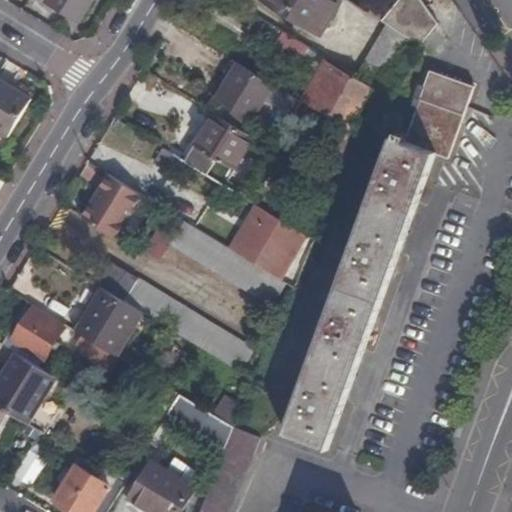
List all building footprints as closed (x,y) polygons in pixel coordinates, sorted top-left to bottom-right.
[(91,0),(47,0),(46,4),(78,23),(91,0)] [(337,0),(266,0),(317,31),(337,0)] [(388,25),(422,45),(438,22),(422,0),(398,0),(394,6),(390,11),(382,21),(388,25)] [(376,2),(369,13),(382,21),(390,11),(376,2)] [(402,66),(422,45),(388,25),(357,76),(385,92),(402,66)] [(302,61),(310,47),(284,32),(276,46),(302,61)] [(292,115),(301,101),(273,85),(237,62),(208,109),(215,113),(245,130),(265,98),(292,115)] [(334,67),(327,77),(320,73),(311,88),(318,93),(312,103),(350,126),(372,91),(334,67)] [(452,159),(478,89),(434,73),(410,135),(401,131),(398,139),(395,139),(287,435),(330,451),(439,155),(452,159)] [(0,78),(0,131),(10,137),(33,99),(0,78)] [(254,136),(215,113),(187,161),(225,184),(254,136)] [(349,142),(353,134),(337,126),(333,133),(349,142)] [(315,185),(320,176),(276,150),(270,158),(315,185)] [(117,238),(143,195),(124,184),(109,175),(83,217),(117,238)] [(281,280),(308,235),(256,203),(229,249),(281,280)] [(271,305),(285,283),(281,280),(229,249),(184,221),(171,243),(271,305)] [(142,312),(100,287),(91,280),(88,283),(54,262),(37,289),(53,299),(50,304),(54,307),(58,302),(70,310),(79,296),(93,305),(77,332),(82,335),(116,355),(142,312)] [(142,312),(240,372),(253,350),(113,264),(100,287),(142,312)] [(9,334),(15,338),(32,310),(26,306),(9,334)] [(27,350),(44,360),(52,347),(56,342),(65,327),(47,316),(46,318),(32,310),(15,338),(29,347),(27,350)] [(9,334),(3,345),(16,353),(40,367),(44,360),(27,350),(29,347),(15,338),(9,334)] [(119,357),(116,355),(82,335),(74,348),(110,371),(119,357)] [(26,422),(54,376),(40,367),(16,353),(0,378),(0,406),(8,411),(26,422)] [(162,398),(166,390),(160,386),(155,395),(162,398)] [(233,423),(244,404),(226,394),(216,413),(233,423)] [(0,425),(8,411),(0,406),(0,425)] [(203,430),(229,446),(236,430),(212,415),(203,430)] [(231,511),(261,439),(238,429),(202,511),(231,511)] [(32,487),(49,459),(31,448),(14,475),(32,487)] [(152,511),(181,511),(197,489),(154,462),(131,498),(152,511)] [(56,501),(74,511),(109,511),(126,484),(117,478),(112,487),(78,466),(56,501)]
